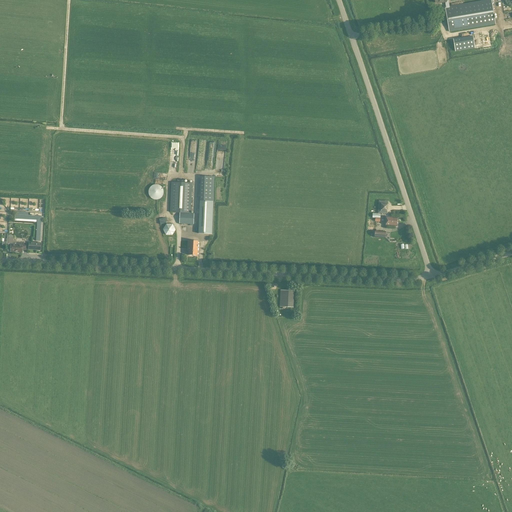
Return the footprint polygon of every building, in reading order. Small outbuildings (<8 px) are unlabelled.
[(445,0),(435,0),(436,3),(441,2),(441,3),(445,2),(446,7),(445,7),(446,14),(449,32),(495,24),(494,14),(491,0),(488,0),(449,6),(448,0),(446,0),(445,0)] [(455,51),(475,48),(474,36),(454,38),(455,51)] [(201,176),(200,201),(214,202),(215,177),(201,176)] [(179,224),(186,224),(194,225),(194,213),(191,213),(192,183),(172,182),(170,212),(180,213),(179,224)] [(148,191),(148,192),(148,193),(149,194),(149,195),(149,196),(150,197),(151,198),(152,199),(153,199),(154,199),(154,200),(155,200),(156,200),(157,200),(158,200),(159,199),(160,199),(161,198),(162,197),(163,196),(163,195),(163,194),(164,194),(164,193),(164,192),(164,191),(163,190),(163,189),(163,188),(162,188),(162,187),(161,187),(160,186),(159,185),(158,185),(157,185),(156,185),(155,185),(154,185),(153,185),(152,186),(151,186),(151,187),(150,187),(150,188),(149,189),(149,190),(149,191),(148,191)] [(214,202),(200,201),(198,234),(212,234),(214,202)] [(42,216),(28,215),(28,212),(15,212),(14,221),(37,222),(36,241),(40,241),(42,216)] [(373,214),(372,218),(375,218),(375,222),(380,222),(381,214),(373,214)] [(387,217),(386,225),(397,226),(397,218),(387,217)] [(173,235),(173,224),(163,224),(163,235),(173,235)] [(9,235),(8,244),(12,245),(11,251),(22,252),(22,249),(25,249),(26,244),(26,243),(13,242),(13,238),(11,238),(11,235),(9,235)] [(188,241),(188,251),(189,251),(189,255),(197,256),(198,241),(188,241)] [(42,243),(29,242),(29,250),(41,251),(42,243)] [(283,291),(283,307),(293,307),(293,291),(283,291)]
